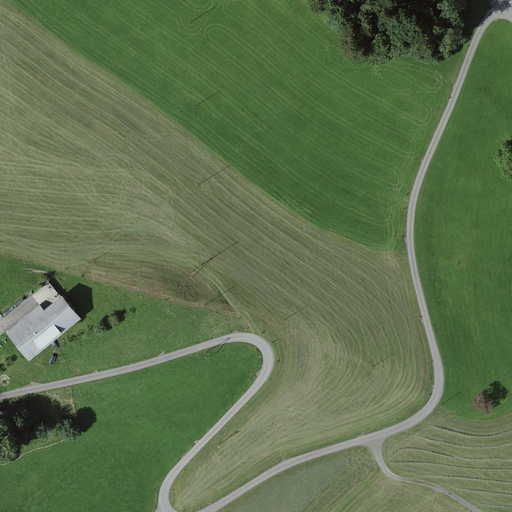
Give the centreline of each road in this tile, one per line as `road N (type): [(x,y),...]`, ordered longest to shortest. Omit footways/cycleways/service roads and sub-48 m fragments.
road 1 (track): [(207,511),(289,463),(406,424),(432,403),(438,369),(411,219),(474,43),(509,0)]
road 2 (track): [(0,395),(227,339),(261,342),(265,372),(171,477),(167,511)]
road 3 (track): [(374,436),(394,476),(482,511)]
